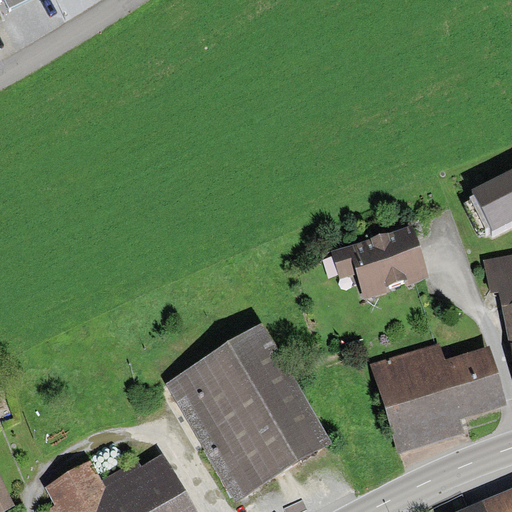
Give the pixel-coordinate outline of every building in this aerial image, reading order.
[(7,0),(13,12),(36,0),(7,0)] [(511,225),(511,180),(476,200),(495,235),(511,225)] [(408,233),(352,247),(365,295),(421,281),(408,233)] [(511,264),(494,269),(511,344),(511,264)] [(328,447),(260,336),(171,389),(239,501),(328,447)] [(478,341),(380,373),(401,437),(499,405),(478,341)] [(89,468),(50,489),(60,507),(50,511),(191,511),(166,467),(107,500),(89,468)] [(0,489),(0,511),(10,507),(0,489)] [(511,511),(511,502),(484,511),(511,511)]
